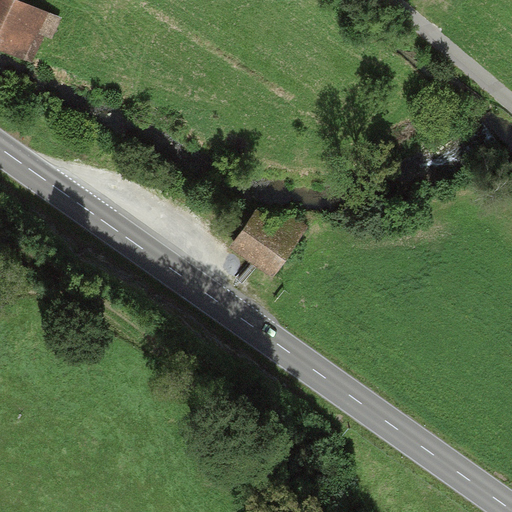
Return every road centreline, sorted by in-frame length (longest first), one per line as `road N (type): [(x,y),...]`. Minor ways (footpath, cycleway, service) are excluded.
road 1 (primary): [(511,508),(0,148)]
road 2 (residential): [(511,101),(393,0)]
